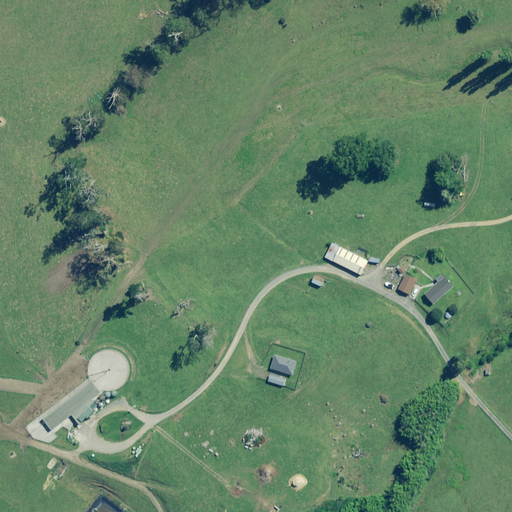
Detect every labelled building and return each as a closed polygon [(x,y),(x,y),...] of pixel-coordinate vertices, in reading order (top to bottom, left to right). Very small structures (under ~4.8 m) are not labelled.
[(368,262),(340,248),(333,261),(361,276),(368,262)] [(403,267),(398,271),(402,275),(407,271),(403,267)] [(417,280),(405,275),(398,290),(410,295),(417,280)] [(324,280),(314,276),(311,283),(321,287),(324,280)] [(438,306),(441,310),(446,304),(445,303),(451,297),(446,292),(447,290),(437,281),(426,293),(433,299),(431,302),(437,307),(438,306)] [(298,362),(275,355),(271,369),(293,376),(298,362)] [(286,380),(274,376),(273,380),(272,383),(284,387),(286,380)] [(51,430),(71,415),(79,425),(87,419),(95,414),(93,411),(98,407),(92,399),(100,393),(89,379),(40,416),(51,430)] [(108,398),(116,396),(115,391),(103,394),(95,400),(98,405),(104,400),(106,403),(110,400),(108,398)] [(259,501),(258,511),(279,511),(281,503),(259,501)]
